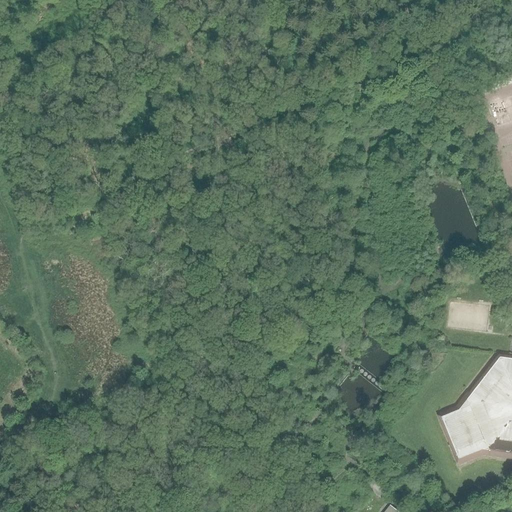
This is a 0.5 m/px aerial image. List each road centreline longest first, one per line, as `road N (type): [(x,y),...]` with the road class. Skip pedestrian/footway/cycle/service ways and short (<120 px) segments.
road 1 (track): [(196,375),(0,468)]
road 2 (track): [(272,511),(196,375)]
